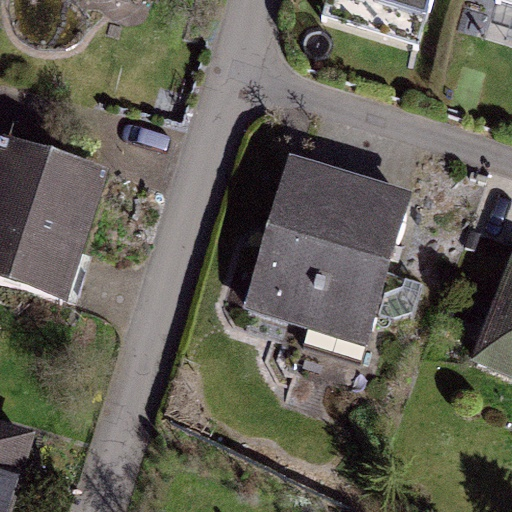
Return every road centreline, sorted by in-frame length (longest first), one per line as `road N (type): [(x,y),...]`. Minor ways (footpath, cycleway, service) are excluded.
road 1 (residential): [(99,511),(232,68)]
road 2 (unclassified): [(232,68),(511,163)]
